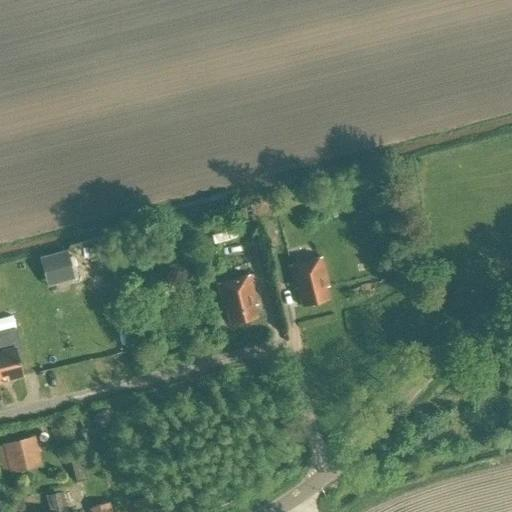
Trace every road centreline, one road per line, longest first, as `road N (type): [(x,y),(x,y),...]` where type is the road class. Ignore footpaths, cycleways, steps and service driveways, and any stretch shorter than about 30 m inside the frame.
road 1 (unclassified): [(0,418),(279,352),(290,363),(323,474)]
road 2 (unclassified): [(323,474),(421,380),(511,314)]
